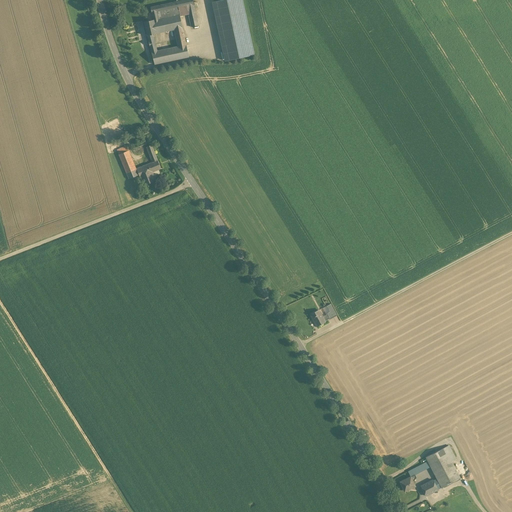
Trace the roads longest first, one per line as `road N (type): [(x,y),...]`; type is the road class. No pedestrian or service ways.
road 1 (secondary): [(191,180),(313,365),(395,511)]
road 2 (track): [(0,301),(132,511)]
road 3 (track): [(511,234),(299,344)]
road 4 (unclassified): [(191,180),(0,259)]
road 5 (secondary): [(101,0),(124,73),(191,180)]
